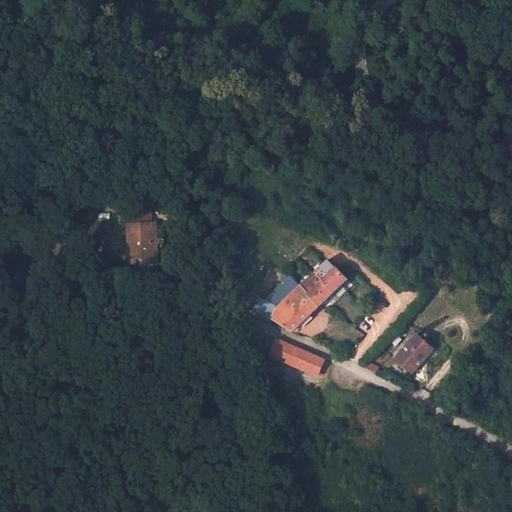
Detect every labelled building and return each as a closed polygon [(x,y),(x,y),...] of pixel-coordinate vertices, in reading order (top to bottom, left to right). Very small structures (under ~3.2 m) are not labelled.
[(155,221),(124,219),(123,236),(129,237),(127,260),(144,262),(145,246),(152,246),(155,221)] [(120,260),(127,260),(129,237),(123,236),(120,260)] [(150,263),(152,246),(145,246),(144,262),(150,263)] [(258,295),(249,305),(266,322),(268,318),(284,327),(292,333),(348,279),(336,265),(331,269),(325,262),(291,293),(281,282),(264,299),(258,295)] [(412,338),(390,358),(406,374),(415,365),(413,363),(425,351),(412,338)] [(286,341),(277,360),(317,377),(326,357),(286,341)]
